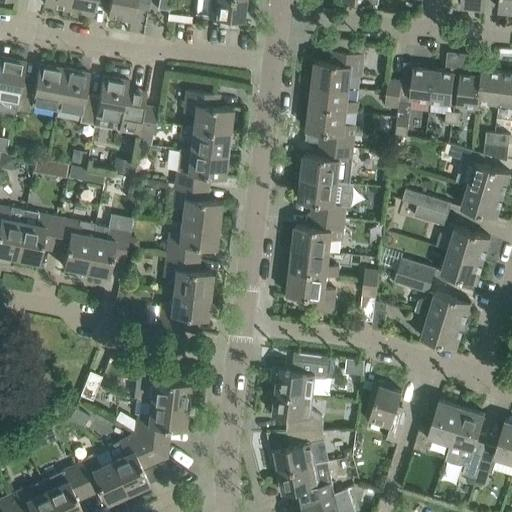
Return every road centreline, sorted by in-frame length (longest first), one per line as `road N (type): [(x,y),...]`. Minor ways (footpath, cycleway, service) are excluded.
road 1 (residential): [(273,68),(0,22)]
road 2 (residential): [(232,330),(273,68)]
road 3 (residential): [(481,374),(387,349),(232,330)]
road 4 (residential): [(230,348),(114,331),(103,316),(0,296)]
road 5 (residential): [(511,39),(279,10)]
road 6 (residential): [(228,487),(230,348)]
